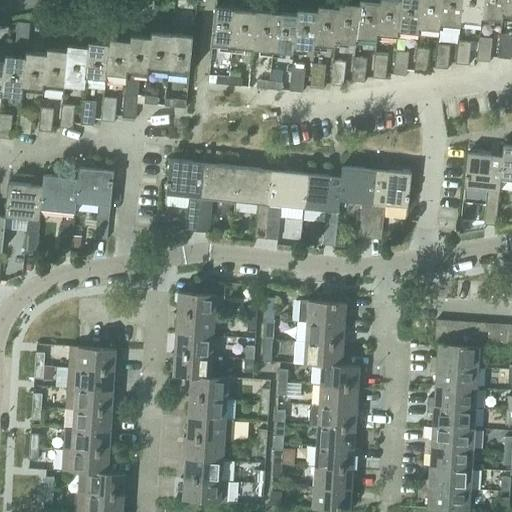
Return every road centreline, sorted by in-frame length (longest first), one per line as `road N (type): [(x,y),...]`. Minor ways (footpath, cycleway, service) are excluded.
road 1 (residential): [(387,511),(398,354),(383,325),(385,270)]
road 2 (residential): [(149,497),(165,259)]
road 3 (unclassified): [(165,259),(205,253),(385,270)]
road 4 (residential): [(426,262),(436,84)]
road 5 (residential): [(287,106),(436,84)]
road 6 (residential): [(0,155),(131,142)]
road 7 (residential): [(123,266),(131,142)]
